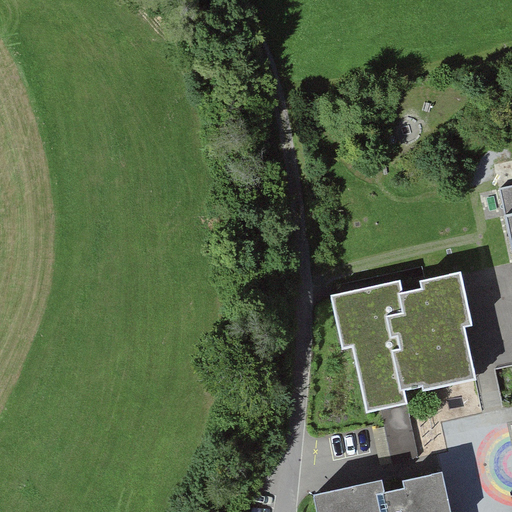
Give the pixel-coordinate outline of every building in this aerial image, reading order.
[(511,191),(494,195),(511,279),(511,191)] [(357,427),(400,418),(397,405),(466,391),(455,338),(463,336),(452,282),(411,290),(413,300),(394,304),(391,292),(321,306),(332,362),(343,360),(357,427)] [(413,411),(420,454),(451,449),(444,406),(413,411)] [(372,464),(375,478),(414,470),(411,458),(402,418),(376,424),(379,439),(367,442),(372,464)] [(447,511),(440,477),(403,485),(404,489),(383,494),(380,479),(306,495),(309,511),(447,511)]
